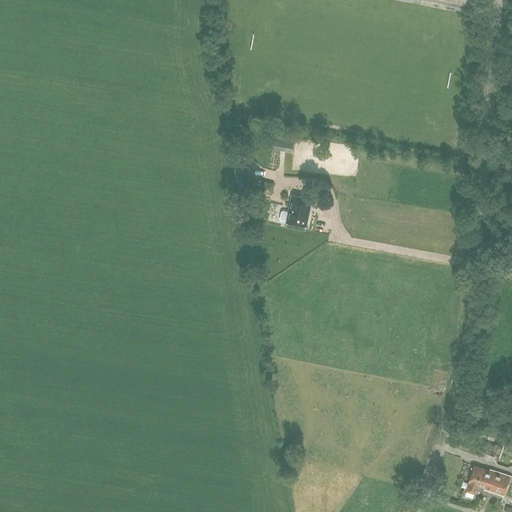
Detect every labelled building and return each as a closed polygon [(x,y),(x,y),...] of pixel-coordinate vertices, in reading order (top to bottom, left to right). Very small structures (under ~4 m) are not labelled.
[(271,195),(273,184),(262,181),(262,182),(252,179),(250,189),(260,192),(259,192),(271,195)] [(291,195),(287,212),(282,211),(280,212),(279,219),(280,221),(305,226),(311,199),(291,195)] [(495,447),(484,443),(479,457),(490,460),(490,461),(496,463),(502,446),(496,444),(495,447)] [(491,481),(494,471),(490,470),(489,471),(474,466),(468,482),(469,482),(466,491),(474,494),(476,490),(482,492),(484,488),(486,480),(491,481)] [(510,477),(494,471),(491,481),(486,480),(484,488),(504,494),(510,477)]
